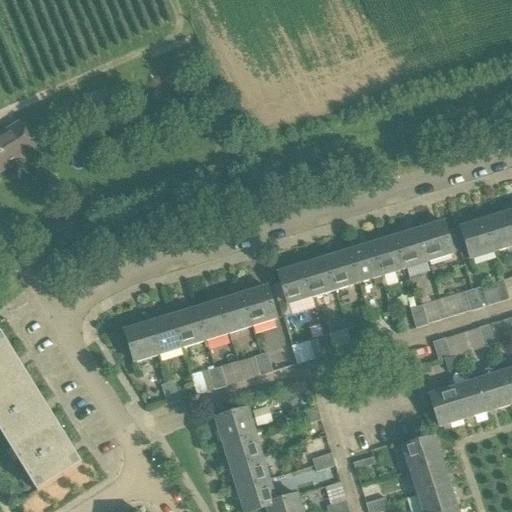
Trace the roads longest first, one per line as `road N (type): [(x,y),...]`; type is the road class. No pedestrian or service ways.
road 1 (residential): [(511,156),(123,275),(56,315)]
road 2 (residential): [(151,474),(56,315)]
